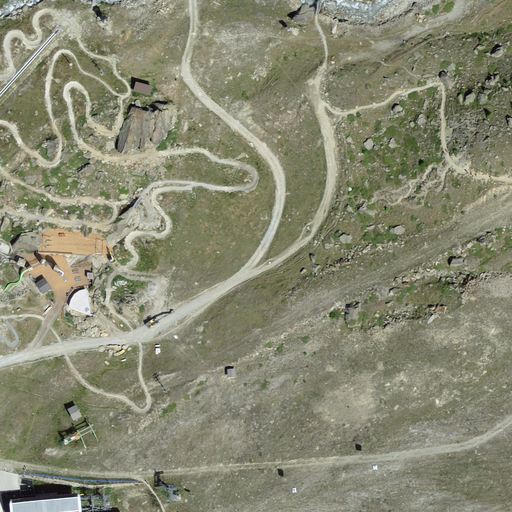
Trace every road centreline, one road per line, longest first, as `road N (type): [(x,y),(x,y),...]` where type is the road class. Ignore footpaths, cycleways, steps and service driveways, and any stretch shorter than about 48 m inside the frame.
road 1 (track): [(138,474),(464,446),(511,418)]
road 2 (track): [(240,278),(279,215),(283,180),(272,157),(190,88),(184,72),(196,0)]
road 3 (track): [(511,181),(473,176),(445,157),(440,83),(341,113),(320,104)]
road 4 (track): [(240,278),(126,341),(0,362)]
road 5 (track): [(320,104),(332,171),(327,201),(287,257),(240,278)]
road 6 (track): [(0,461),(138,474)]
